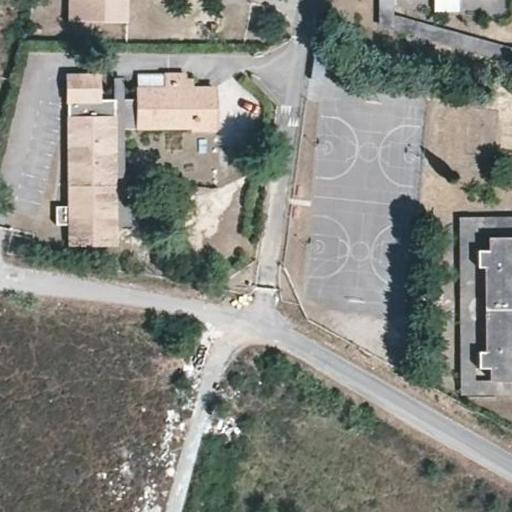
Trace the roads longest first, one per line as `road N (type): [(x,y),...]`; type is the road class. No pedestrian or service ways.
road 1 (unclassified): [(511,463),(297,342),(240,319),(0,273)]
road 2 (track): [(240,319),(223,348),(177,511)]
